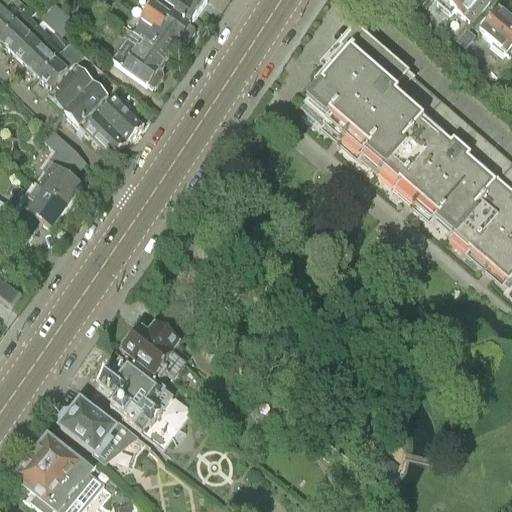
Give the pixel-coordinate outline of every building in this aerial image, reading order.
[(11,0),(0,0),(0,16),(13,2),(11,0)] [(163,5),(155,0),(147,0),(146,2),(154,7),(160,11),(163,5)] [(197,0),(155,0),(163,5),(190,24),(192,25),(196,19),(198,20),(202,19),(206,14),(205,9),(204,9),(206,6),(197,0)] [(442,0),(436,7),(449,19),(453,14),(462,22),(464,20),(470,25),(487,5),(481,0),(442,0)] [(169,21),(172,16),(188,27),(190,24),(163,5),(160,11),(154,7),(152,9),(169,21)] [(0,46),(10,56),(35,29),(29,23),(35,15),(28,9),(12,27),(0,40),(0,46)] [(40,24),(53,37),(60,43),(60,42),(74,28),(54,9),(40,24)] [(169,21),(152,9),(132,37),(143,46),(144,45),(167,61),(179,44),(184,47),(186,47),(194,37),(193,34),(188,30),(190,28),(188,27),(172,16),(169,21)] [(511,25),(496,13),(488,23),(484,24),(479,30),(479,34),(478,36),(492,47),(489,50),(502,60),(504,57),(511,63),(511,25)] [(0,16),(0,40),(12,27),(0,16)] [(35,29),(10,56),(24,69),(49,42),(35,29)] [(481,275),(481,276),(483,278),(486,274),(505,291),(511,282),(511,168),(355,31),(321,69),(331,77),(318,91),(321,94),(303,115),(339,146),(336,149),(338,152),(341,148),(360,165),(363,162),(377,174),(375,177),(377,180),(380,177),(394,190),(392,192),(411,209),(408,212),(411,215),(414,211),(433,228),(435,225),(449,237),(447,240),(450,243),(453,240),(467,253),(464,255),(484,272),(481,275)] [(49,42),(24,69),(37,80),(62,53),(49,42)] [(157,75),(167,61),(144,45),(143,46),(138,53),(126,45),(111,66),(146,91),(147,89),(152,93),(154,92),(162,81),(162,79),(157,75)] [(62,53),(37,80),(50,92),(72,68),(77,67),(62,53)] [(47,103),(64,119),(93,89),(76,72),(47,103)] [(93,89),(64,119),(81,136),(97,120),(111,105),(93,89)] [(113,103),(111,105),(97,120),(127,148),(142,132),(113,103)] [(127,148),(97,120),(81,136),(111,165),(127,148)] [(46,178),(36,192),(66,213),(81,191),(71,184),(83,166),(54,137),(44,147),(54,156),(41,175),(46,178)] [(51,235),(66,213),(36,192),(15,223),(0,209),(0,208),(0,227),(24,250),(40,228),(51,235)] [(0,303),(11,311),(20,299),(0,285),(0,303)] [(129,347),(120,358),(132,367),(158,387),(165,378),(172,384),(184,370),(170,360),(178,349),(154,331),(146,341),(139,335),(137,337),(135,335),(127,345),(129,347)] [(161,416),(171,403),(162,396),(163,396),(125,366),(114,379),(108,374),(96,390),(115,405),(108,414),(121,424),(122,423),(127,426),(140,437),(146,429),(150,431),(161,417),(161,416)] [(114,433),(112,432),(111,433),(78,408),(69,420),(63,421),(59,427),(60,432),(58,434),(105,470),(138,444),(118,429),(114,433)] [(99,511),(117,490),(94,472),(74,456),(67,463),(46,446),(38,456),(37,455),(36,455),(35,455),(34,456),(29,463),(28,464),(28,465),(28,466),(29,467),(28,468),(81,511),(99,511)] [(361,468),(383,486),(396,471),(374,453),(361,468)] [(81,511),(28,468),(20,478),(16,483),(16,489),(21,492),(35,503),(29,510),(31,511),(81,511)]
